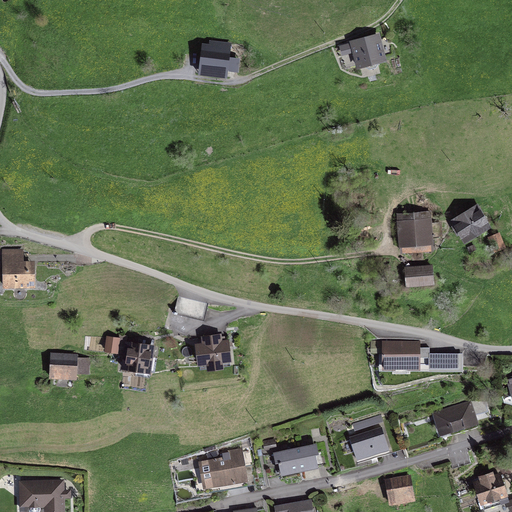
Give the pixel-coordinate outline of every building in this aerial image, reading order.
[(365,65),(366,68),(370,70),(376,68),(378,64),(377,62),(384,60),(378,36),(352,43),(358,66),(365,65)] [(210,49),(203,48),(199,74),(226,77),(226,71),(237,72),(238,62),(228,60),(230,45),(211,43),(210,49)] [(480,217),(474,208),(455,219),(458,224),(453,227),(457,234),(460,233),(465,242),(489,227),(486,222),(488,221),(484,215),(480,217)] [(401,253),(432,250),(431,237),(441,236),(440,223),(430,224),(429,219),(406,221),(405,214),(398,215),(401,253)] [(498,235),(489,239),(494,250),(504,246),(498,235)] [(5,287),(33,287),(32,266),(28,266),(28,262),(20,262),(20,254),(5,254),(5,287)] [(406,285),(433,283),(431,266),(405,269),(406,285)] [(204,320),(208,304),(178,296),(174,312),(204,320)] [(119,334),(118,339),(117,352),(116,353),(125,354),(127,342),(128,336),(119,334)] [(229,360),(227,341),(220,342),(220,336),(203,338),(204,344),(197,345),(200,363),(208,362),(209,368),(222,367),(221,361),(229,360)] [(118,339),(107,337),(105,350),(117,352),(118,339)] [(391,341),(384,341),(384,353),(383,353),(383,356),(384,356),(384,368),(394,368),(394,373),(409,373),(409,368),(418,368),(418,365),(428,365),(430,365),(430,353),(430,346),(419,346),(419,345),(391,344),(391,341)] [(151,346),(127,342),(125,354),(123,368),(147,372),(151,346)] [(459,353),(430,353),(430,365),(428,365),(429,368),(459,368),(459,353)] [(89,357),(52,355),(51,376),(75,378),(75,371),(88,372),(89,357)] [(477,427),(470,402),(435,413),(443,438),(477,427)] [(381,415),(380,415),(382,421),(374,423),(372,418),(352,424),(354,431),(384,422),(381,415)] [(374,423),(382,421),(380,415),(372,418),(374,423)] [(382,428),(350,438),(358,463),(390,453),(382,428)] [(274,439),(263,441),(266,449),(275,447),(274,439)] [(313,444),(277,452),(281,473),(325,464),(322,450),(315,451),(313,444)] [(213,460),(200,463),(201,472),(193,473),(195,486),(197,485),(198,492),(206,491),(207,493),(228,490),(227,484),(247,481),(241,449),(227,451),(227,452),(222,453),(223,458),(217,459),(217,458),(212,459),(213,460)] [(508,500),(498,473),(492,475),(491,473),(480,477),(481,481),(475,483),(482,502),(479,503),(481,509),(508,500)] [(414,499),(410,476),(386,480),(390,503),(414,499)] [(62,511),(62,481),(21,482),(21,511),(62,511)] [(288,504),(274,506),(275,511),(313,511),(311,499),(301,501),(302,506),(289,508),(288,504)]
